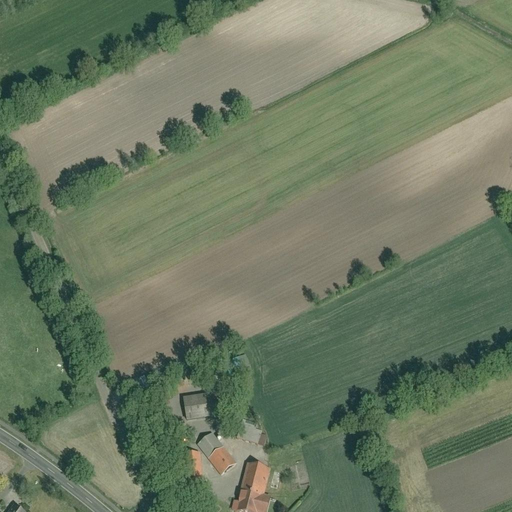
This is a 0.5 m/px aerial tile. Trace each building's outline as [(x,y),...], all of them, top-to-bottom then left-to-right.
[(246,356),(227,363),(231,375),(251,368),(246,356)] [(187,399),(189,421),(219,418),(217,396),(187,399)] [(209,462),(221,479),(236,469),(224,452),(209,462)] [(192,495),(205,494),(202,455),(197,455),(199,473),(190,474),(192,495)] [(272,472),(247,466),(236,511),(272,511),(276,499),(267,497),(272,472)]
